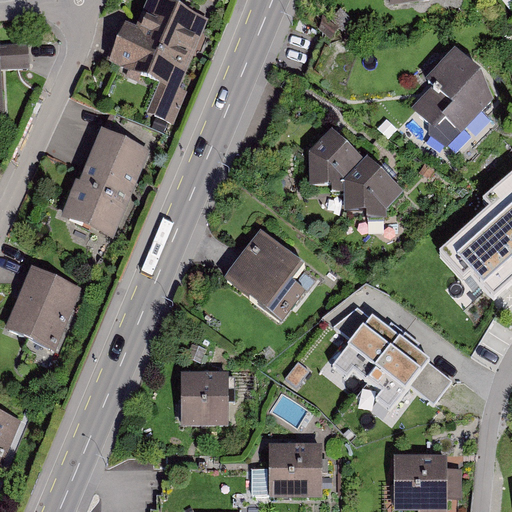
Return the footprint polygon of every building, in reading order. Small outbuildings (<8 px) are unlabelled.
[(179,123),(218,20),(164,0),(156,0),(144,32),(134,28),(119,66),(166,84),(155,114),(179,123)] [(24,47),(0,48),(0,119),(11,118),(7,73),(26,71),(24,47)] [(509,93),(462,54),(437,84),(441,87),(421,111),(448,134),(457,123),(473,136),(509,93)] [(156,154),(106,134),(72,218),(121,238),(156,154)] [(344,138),(321,159),(322,193),(352,192),(355,218),(393,218),(412,195),(378,163),(374,167),(344,138)] [(511,181),(486,204),(492,211),(440,257),(462,282),(471,274),(495,301),(511,285),(511,181)] [(313,268),(264,234),(230,282),(279,317),(313,268)] [(83,291),(36,272),(11,335),(58,354),(83,291)] [(331,368),(389,411),(409,386),(435,406),(452,383),(360,311),(336,330),(350,341),(331,368)] [(241,375),(190,376),(191,430),(241,429),(241,375)] [(0,476),(22,421),(0,412),(0,476)] [(329,449),(278,450),(279,504),(330,503),(329,449)] [(451,511),(452,464),(405,464),(404,511),(451,511)]
